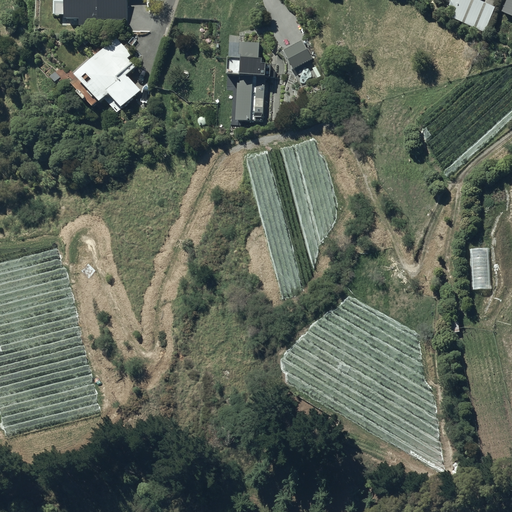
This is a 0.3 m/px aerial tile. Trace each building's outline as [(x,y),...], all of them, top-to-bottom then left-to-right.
[(128,20),(127,0),(65,0),(66,2),(55,2),(55,16),(66,16),(66,20),(80,20),(80,27),(91,27),(91,20),(128,20)] [(458,11),(454,20),(485,34),(496,9),(477,0),(476,0),(445,0),(452,3),(450,8),(458,11)] [(511,0),(508,0),(503,13),(511,17),(511,0)] [(132,55),(117,39),(76,77),(82,84),(80,86),(85,92),(87,90),(101,104),(110,96),(122,110),(141,92),(127,77),(137,68),(128,59),(132,55)] [(302,42),(284,52),(294,70),(312,60),(302,42)] [(260,61),(260,44),(229,43),(228,76),(238,77),(237,122),(264,123),(265,78),(276,79),(276,72),(271,72),(271,64),(263,64),(263,61),(260,61)]
